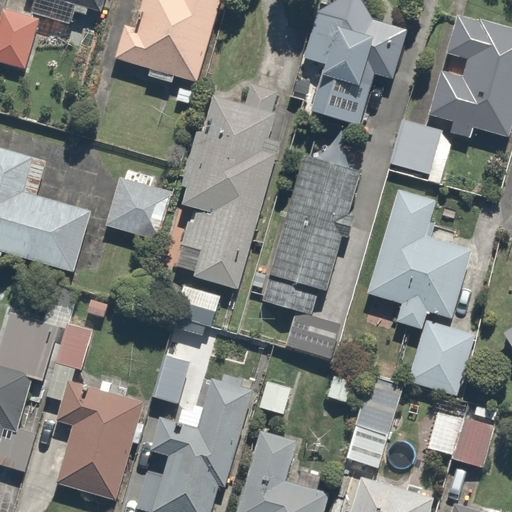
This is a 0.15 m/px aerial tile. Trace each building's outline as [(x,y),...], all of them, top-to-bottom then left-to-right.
[(29,0),(27,14),(0,7),(0,59),(27,65),(37,19),(62,25),(64,12),(85,17),(87,6),(102,9),(103,0),(29,0)] [(142,68),(139,76),(168,84),(171,76),(193,82),(215,0),(135,0),(128,26),(116,22),(106,58),(142,68)] [(326,0),(326,1),(323,4),(311,1),(296,57),(311,61),(309,77),(318,77),(311,119),(359,127),(372,76),(394,82),(407,29),(369,19),(367,15),(370,0),(326,0)] [(511,95),(511,26),(444,10),(440,27),(446,29),(437,67),(431,65),(419,114),(445,121),(442,133),(470,140),(472,131),(495,136),(493,145),(500,147),(511,95)] [(178,282),(170,314),(206,323),(214,290),(232,294),(287,109),(199,89),(173,203),(190,207),(173,280),(178,282)] [(395,118),(383,164),(427,175),(438,129),(395,118)] [(43,159),(0,146),(0,251),(66,271),(84,208),(33,193),(43,159)] [(350,169),(295,153),(251,304),(306,320),(350,169)] [(152,182),(110,174),(100,227),(161,239),(170,192),(150,188),(152,182)] [(430,195),(396,186),(390,207),(383,205),(359,293),(393,302),(387,324),(416,332),(420,319),(421,314),(443,320),(464,243),(420,232),(430,195)] [(78,289),(47,280),(40,303),(71,312),(78,289)] [(37,381),(54,324),(5,310),(0,326),(0,467),(18,473),(19,473),(33,425),(10,418),(23,377),(37,381)] [(335,326),(313,317),(299,353),(321,362),(335,326)] [(395,369),(393,378),(448,391),(463,330),(420,319),(407,372),(395,369)] [(74,380),(90,328),(64,320),(41,395),(55,400),(47,425),(63,430),(61,438),(51,435),(43,459),(55,462),(49,482),(108,499),(138,399),(74,380)] [(511,326),(498,335),(511,357),(511,326)] [(172,403),(183,362),(158,354),(146,395),(172,403)] [(128,511),(202,511),(209,487),(221,490),(249,385),(204,373),(197,402),(178,397),(172,421),(147,414),(137,449),(164,456),(158,478),(139,473),(128,511)] [(396,382),(365,373),(341,457),(373,466),(396,382)] [(351,380),(327,374),(320,399),(345,405),(351,380)] [(293,384),(262,378),(255,410),(286,416),(293,384)] [(446,461),(481,470),(492,428),(431,412),(421,449),(448,456),(446,461)] [(289,479),(299,441),(255,429),(232,511),(323,511),(329,490),(289,479)] [(355,475),(344,511),(422,511),(427,497),(355,475)]
